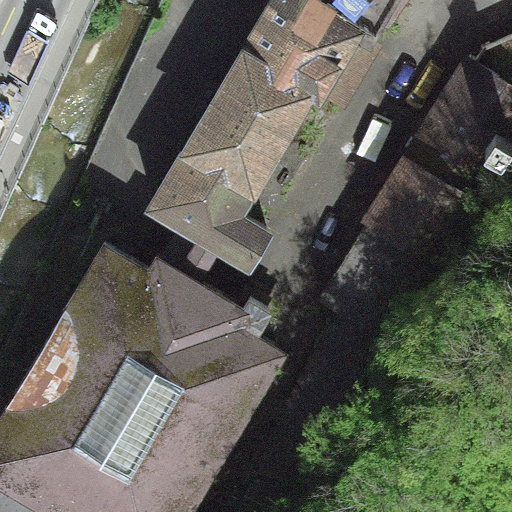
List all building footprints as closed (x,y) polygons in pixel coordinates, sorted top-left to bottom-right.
[(380,23),(340,0),(268,0),(154,196),(250,251),(267,221),(240,205),(314,77),(340,92),(380,23)] [(384,0),(360,0),(379,11),(384,0)] [(511,151),(511,84),(468,56),(411,143),(485,192),(511,151)] [(473,198),(407,156),(321,294),(387,335),(473,198)] [(153,264),(110,238),(0,419),(0,463),(80,511),(176,511),(279,344),(233,316),(243,299),(161,250),(153,264)]
